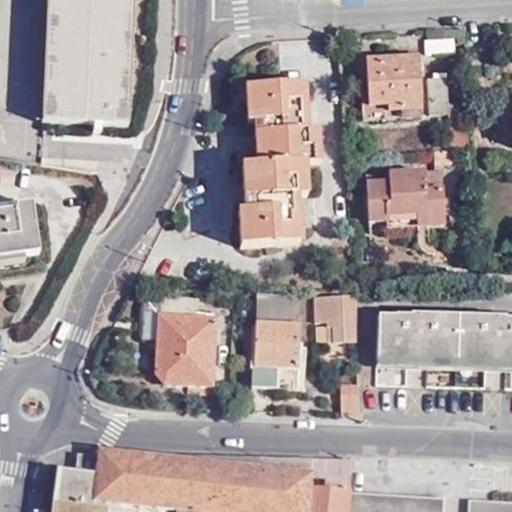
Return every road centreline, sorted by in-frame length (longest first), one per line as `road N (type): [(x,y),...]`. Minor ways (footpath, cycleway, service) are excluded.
road 1 (unclassified): [(62,417),(110,434),(511,447)]
road 2 (residential): [(49,375),(96,277),(164,176),(197,16)]
road 3 (residential): [(511,1),(197,16)]
